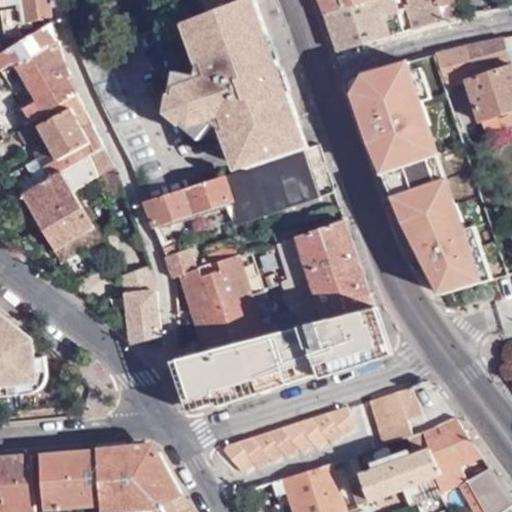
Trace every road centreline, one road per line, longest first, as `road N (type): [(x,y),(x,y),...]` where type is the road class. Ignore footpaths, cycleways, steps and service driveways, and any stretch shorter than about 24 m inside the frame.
road 1 (secondary): [(321,77),(374,230),(406,299),(444,352)]
road 2 (residential): [(444,352),(417,368),(206,434),(163,427)]
road 3 (residential): [(163,427),(101,353),(0,277)]
road 4 (residential): [(321,77),(511,20)]
road 5 (residential): [(0,440),(163,427)]
